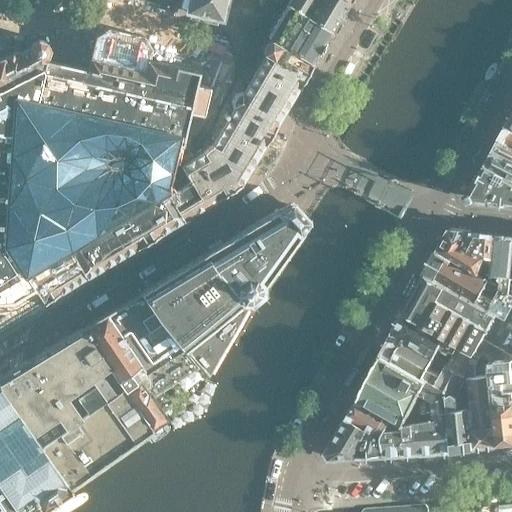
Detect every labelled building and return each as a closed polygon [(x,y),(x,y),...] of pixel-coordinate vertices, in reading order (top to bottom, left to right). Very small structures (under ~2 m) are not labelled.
[(187,0),(185,11),(221,19),(225,0),(187,0)] [(343,11),(349,0),(289,0),(286,5),(331,32),(343,11)] [(312,64),(330,33),(331,32),(286,5),(267,36),(272,39),(312,64)] [(38,234),(37,233),(35,228),(29,227),(21,231),(17,224),(23,132),(15,131),(16,117),(18,116),(19,115),(22,113),(23,111),(24,110),(25,108),(181,143),(184,127),(196,130),(200,113),(201,113),(206,94),(208,85),(195,82),(197,71),(195,70),(194,65),(180,62),(177,66),(148,59),(151,48),(144,36),(106,28),(94,35),(87,68),(45,59),(48,48),(45,42),(38,39),(31,42),(29,47),(18,52),(17,50),(0,58),(0,327),(32,309),(43,302),(85,276),(85,277),(135,247),(136,247),(161,232),(183,219),(182,219),(227,192),(203,152),(180,165),(189,180),(174,189),(171,184),(170,184),(163,172),(157,176),(134,190),(135,193),(129,197),(129,196),(127,196),(126,196),(126,198),(119,202),(117,200),(60,234),(61,236),(41,248),(36,240),(38,234)] [(285,107),(298,87),(312,64),(272,39),(272,40),(271,40),(270,40),(265,42),(262,48),(263,54),(265,55),(244,90),(243,92),(241,91),(235,92),(230,101),(232,107),(233,108),(230,114),(225,111),(221,117),(226,120),(221,128),(260,151),(264,144),(275,125),(285,107)] [(511,125),(510,125),(509,126),(502,139),(511,143),(511,125)] [(240,184),(260,151),(221,128),(213,142),(211,143),(202,151),(203,152),(227,192),(240,184)] [(511,143),(502,139),(495,152),(511,159),(511,143)] [(511,159),(495,152),(491,158),(487,164),(511,174),(511,159)] [(511,174),(487,164),(487,165),(486,166),(484,170),(483,172),(478,181),(477,182),(478,182),(472,191),(472,192),(472,193),(475,198),(475,199),(477,199),(490,201),(491,201),(495,201),(495,200),(502,201),(502,202),(504,202),(506,203),(507,203),(507,202),(511,202),(511,174)] [(263,293),(262,289),(264,283),(272,273),(273,274),(294,245),(292,244),(302,228),(303,226),(304,224),(304,222),(304,220),(304,218),(304,217),(303,216),(303,215),(302,213),(301,211),(299,209),(297,207),(294,206),(291,205),(289,205),(287,205),(286,205),(284,205),(281,207),(279,208),(277,209),(226,239),(203,253),(141,291),(183,348),(185,347),(209,376),(250,301),(251,301),(252,302),(263,293)] [(490,253),(470,251),(472,232),(451,229),(439,250),(482,275),(486,265),(490,253)] [(490,253),(496,235),(472,232),(470,251),(490,253)] [(502,287),(511,249),(511,235),(496,235),(490,253),(486,265),(482,275),(484,277),(502,287)] [(511,249),(502,287),(511,293),(511,281),(511,282),(511,280),(511,249)] [(482,275),(439,250),(427,272),(428,273),(427,273),(507,317),(511,312),(511,293),(502,287),(496,296),(479,285),(484,277),(482,275)] [(511,312),(507,317),(427,273),(427,274),(426,274),(425,276),(426,276),(423,281),(422,281),(406,309),(406,310),(463,343),(479,351),(488,356),(492,358),(493,377),(499,376),(500,384),(508,384),(507,376),(511,375),(511,312)] [(198,367),(183,348),(141,291),(81,327),(108,365),(117,378),(151,428),(166,417),(150,395),(198,367)] [(463,343),(406,310),(395,332),(434,353),(439,344),(457,354),(463,343)] [(0,376),(0,387),(66,492),(151,432),(150,431),(152,429),(151,428),(117,378),(106,385),(97,372),(108,365),(81,327),(42,351),(27,360),(14,368),(12,369),(13,369),(0,376)] [(446,371),(429,362),(434,353),(395,332),(383,353),(451,391),(455,393),(467,371),(452,363),(446,371)] [(476,446),(499,443),(493,377),(492,358),(488,356),(489,374),(473,376),(471,365),(479,351),(463,343),(457,354),(452,363),(467,371),(468,370),(470,392),(471,399),(476,446)] [(451,391),(383,353),(360,396),(405,422),(405,420),(450,418),(448,394),(451,391)] [(476,446),(471,399),(461,400),(460,393),(470,392),(468,370),(467,371),(455,393),(451,391),(448,394),(450,418),(453,449),(455,449),(464,447),(474,446),(476,446)] [(511,441),(511,375),(507,376),(508,384),(500,384),(499,376),(493,377),(499,443),(511,441)] [(0,493),(11,511),(16,511),(31,503),(36,511),(40,511),(67,494),(66,492),(0,387),(0,493)] [(406,452),(405,422),(360,396),(349,417),(372,427),(383,432),(384,454),(406,452)] [(356,456),(372,427),(349,417),(328,452),(331,457),(356,456)] [(453,449),(450,418),(405,420),(405,422),(406,452),(425,451),(435,451),(435,450),(453,449)] [(384,454),(383,432),(372,427),(356,456),(384,454)] [(11,511),(0,493),(0,511),(11,511)]
